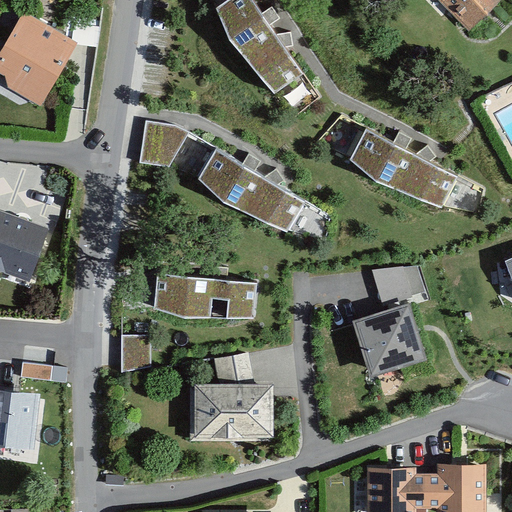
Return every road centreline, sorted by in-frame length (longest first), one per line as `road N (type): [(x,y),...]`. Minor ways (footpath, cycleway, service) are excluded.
road 1 (residential): [(90,504),(273,475),(473,407),(511,414)]
road 2 (residential): [(104,157),(87,331)]
road 3 (residential): [(87,331),(90,504)]
road 4 (residential): [(128,0),(104,157)]
